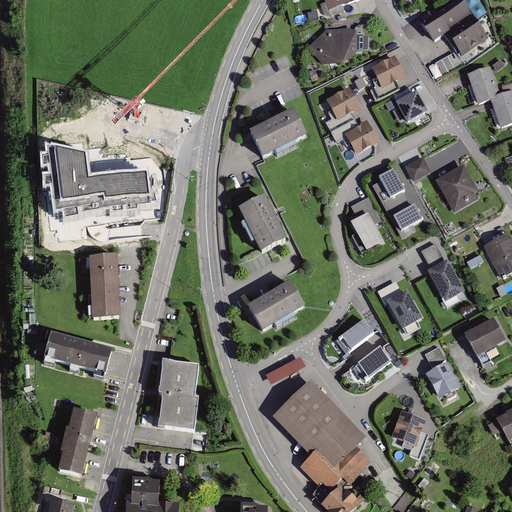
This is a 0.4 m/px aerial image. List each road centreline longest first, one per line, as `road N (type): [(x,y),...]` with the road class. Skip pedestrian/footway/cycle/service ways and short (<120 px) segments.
road 1 (residential): [(210,147),(184,159),(101,511)]
road 2 (residential): [(449,120),(372,164),(344,192),(338,238),(353,278),(334,319),(307,348)]
road 3 (primary): [(210,147),(209,265),(235,379)]
road 4 (primary): [(263,0),(225,83),(210,147)]
road 5 (primary): [(235,379),(270,463),(307,511)]
road 6 (residential): [(380,0),(449,120)]
road 7 (residential): [(307,348),(383,452)]
